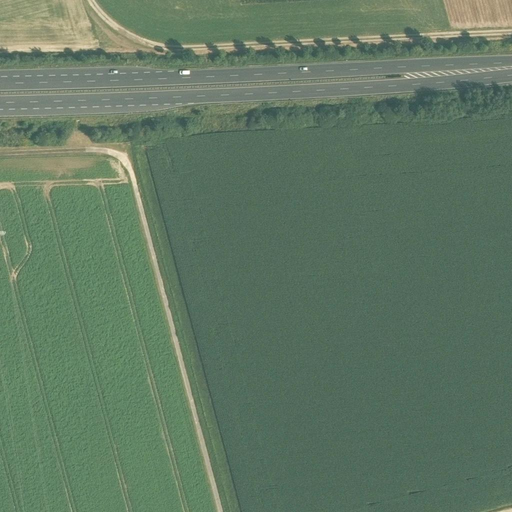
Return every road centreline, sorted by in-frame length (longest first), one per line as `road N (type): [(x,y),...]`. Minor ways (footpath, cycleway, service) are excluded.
road 1 (trunk): [(0,102),(403,85),(511,72)]
road 2 (trunk): [(511,66),(0,83)]
road 3 (track): [(0,153),(109,152),(128,166),(221,511)]
road 4 (track): [(88,0),(115,27),(160,50),(511,35)]
